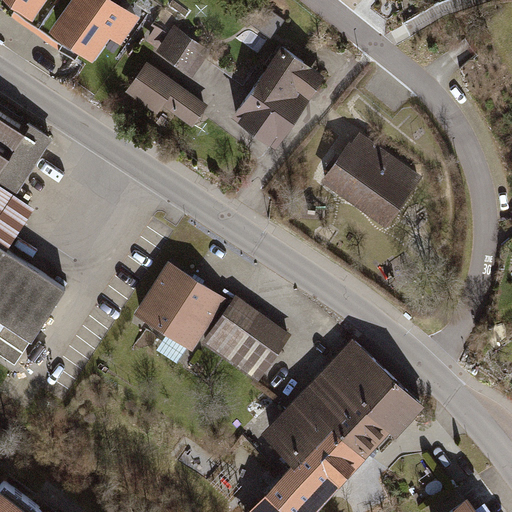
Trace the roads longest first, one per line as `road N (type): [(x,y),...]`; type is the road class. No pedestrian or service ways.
road 1 (residential): [(0,73),(331,291),(428,372)]
road 2 (residential): [(428,372),(477,289),(480,184),(458,127),(435,96),(318,0)]
road 3 (residential): [(428,372),(511,461)]
